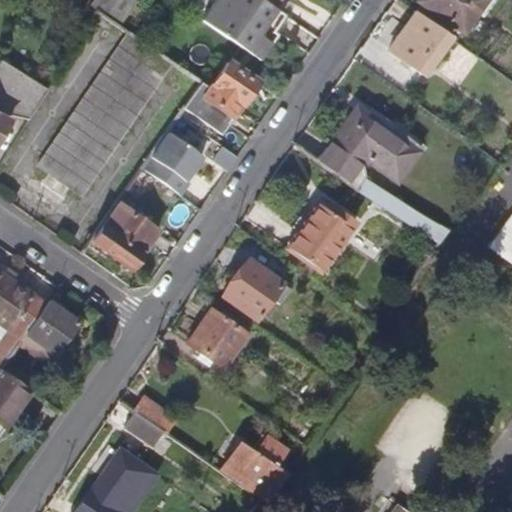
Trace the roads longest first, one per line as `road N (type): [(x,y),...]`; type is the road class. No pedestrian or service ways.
road 1 (residential): [(369,0),(144,321)]
road 2 (residential): [(144,321),(15,511)]
road 3 (residential): [(0,219),(144,321)]
